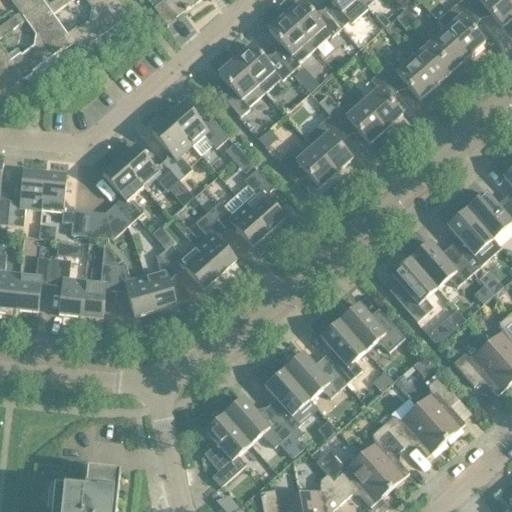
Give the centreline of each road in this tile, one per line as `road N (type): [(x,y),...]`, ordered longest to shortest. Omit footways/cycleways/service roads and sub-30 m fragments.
road 1 (residential): [(160,377),(245,337),(511,99)]
road 2 (residential): [(0,136),(78,146),(97,137),(255,0)]
road 3 (residential): [(160,377),(0,369)]
road 4 (residential): [(180,511),(160,377)]
